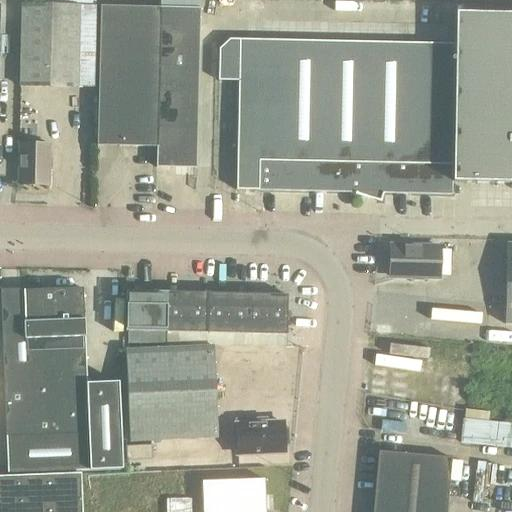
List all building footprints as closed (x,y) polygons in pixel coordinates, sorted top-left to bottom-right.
[(20,89),(78,90),(80,9),(22,7),(20,89)] [(102,10),(99,152),(119,153),(157,153),(157,170),(197,170),(200,11),(161,10),(102,10)] [(219,83),(239,83),(237,192),(259,192),(259,193),(359,195),(359,197),(361,197),(361,193),(379,193),(379,198),(380,198),(380,196),(453,198),(453,185),(511,186),(511,17),(458,16),(457,47),(229,42),(219,51),(219,83)] [(50,148),(20,147),(19,187),(49,187),(50,148)] [(391,244),(391,279),(439,280),(440,245),(391,244)] [(1,292),(7,439),(9,476),(123,472),(119,385),(87,386),(83,290),(24,292),(24,291),(1,292)] [(126,333),(163,334),(166,334),(167,294),(127,293),(126,333)] [(167,294),(166,334),(206,335),(207,295),(167,294)] [(207,295),(206,335),(247,336),(248,296),(207,295)] [(248,296),(247,336),(287,337),(288,297),(248,296)] [(214,346),(123,350),(126,396),(217,393),(214,346)] [(217,440),(215,394),(214,394),(128,398),(130,444),(217,440)] [(267,420),(236,421),(238,456),(285,454),(284,447),(288,446),(288,431),(284,432),(283,424),(267,425),(267,420)] [(152,447),(126,448),(127,462),(152,461),(152,447)] [(379,453),(373,511),(447,511),(452,460),(379,453)] [(0,483),(0,511),(82,511),(81,480),(0,483)] [(266,511),(266,481),(202,484),(203,511),(266,511)] [(191,511),(191,500),(166,501),(166,511),(191,511)]
